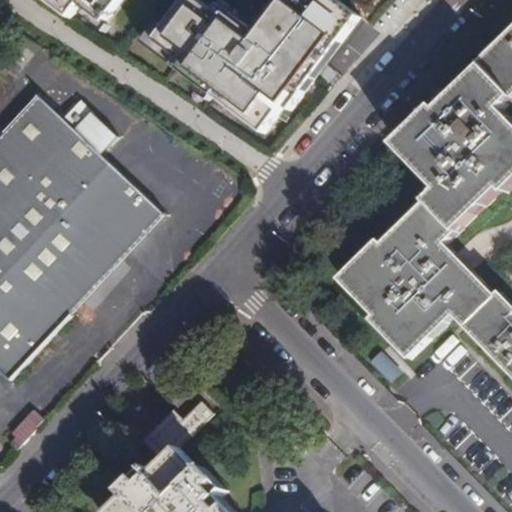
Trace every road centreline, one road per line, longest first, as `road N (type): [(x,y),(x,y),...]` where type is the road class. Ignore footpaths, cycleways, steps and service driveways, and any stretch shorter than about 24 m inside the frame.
road 1 (unknown): [(147,296),(186,219),(167,173),(139,138),(58,77),(33,81),(0,115)]
road 2 (residential): [(230,266),(456,0)]
road 3 (residential): [(0,511),(230,266)]
road 4 (residential): [(230,266),(455,511)]
road 5 (unknown): [(44,398),(147,296)]
road 6 (unknown): [(349,400),(327,429),(321,454),(350,511)]
